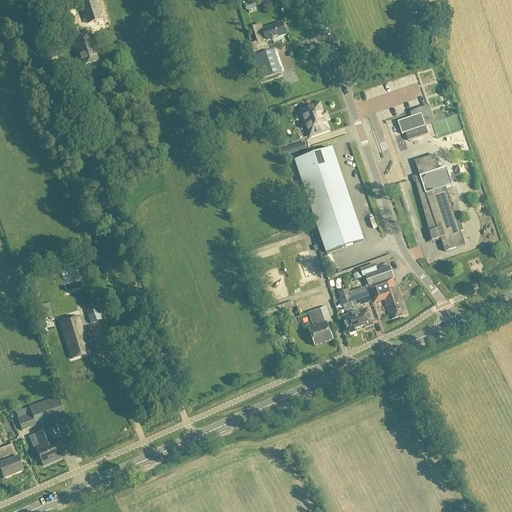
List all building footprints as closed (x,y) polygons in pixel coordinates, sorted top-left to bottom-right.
[(93,0),(83,0),(80,1),(87,24),(100,20),(93,0)] [(254,3),(245,5),(247,11),(248,11),(249,14),(257,12),(254,3)] [(87,24),(89,31),(102,27),(100,20),(87,24)] [(254,58),(255,58),(262,80),(281,74),(274,52),(269,53),(266,42),(285,36),(282,24),(262,30),(261,26),(252,28),(257,43),(252,45),(253,48),(251,48),(254,58)] [(76,30),(71,32),(73,39),(72,40),(82,67),(99,61),(90,34),(79,37),(76,30)] [(291,66),(280,69),(284,81),(294,79),(291,66)] [(276,120),(290,115),(286,104),(272,109),(276,120)] [(328,131),(319,104),(300,111),(309,137),(328,131)] [(421,115),(398,123),(402,135),(405,134),(425,127),(421,115)] [(405,134),(408,141),(428,135),(425,127),(405,134)] [(393,135),(395,149),(402,148),(399,134),(393,135)] [(288,148),(290,155),(306,150),(304,143),(288,148)] [(326,254),(364,242),(332,149),(295,162),(326,254)] [(415,162),(420,177),(414,179),(432,242),(440,239),(445,253),(465,246),(460,232),(463,231),(460,222),(457,223),(446,189),(452,186),(446,168),(440,170),(435,156),(415,162)] [(455,164),(452,177),(465,179),(467,166),(455,164)] [(406,247),(410,259),(421,256),(417,244),(406,247)] [(304,249),(294,252),(297,262),(298,261),(302,275),(311,272),(304,249)] [(389,267),(377,272),(374,265),(359,271),(362,278),(364,277),(369,289),(379,285),(379,286),(393,281),(394,280),(389,267)] [(81,281),(76,268),(60,272),(64,286),(81,281)] [(353,275),(356,286),(362,284),(359,273),(353,275)] [(379,285),(369,289),(374,305),(384,301),(391,321),(406,316),(397,289),(396,290),(393,281),(379,286),(379,285)] [(360,331),(347,291),(338,294),(345,312),(346,311),(348,317),(343,319),(348,335),(360,331)] [(350,299),(347,291),(360,331),(373,326),(367,311),(362,312),(360,307),(369,303),(366,294),(350,299)] [(292,302),(265,312),(267,319),(295,309),(292,302)] [(304,304),(295,306),(296,312),(306,309),(304,304)] [(98,309),(86,313),(90,325),(102,322),(98,309)] [(315,348),(333,341),(326,323),(325,324),(320,310),(308,314),(313,328),(308,330),(315,348)] [(72,361),(90,355),(77,317),(59,323),(72,361)] [(20,419),(18,419),(22,432),(36,427),(37,430),(65,420),(60,404),(59,404),(57,399),(18,414),(20,419)] [(40,447),(35,449),(43,467),(62,459),(54,441),(52,442),(48,431),(35,436),(40,447)] [(12,446),(0,450),(0,471),(3,480),(22,473),(17,459),(12,446)]
